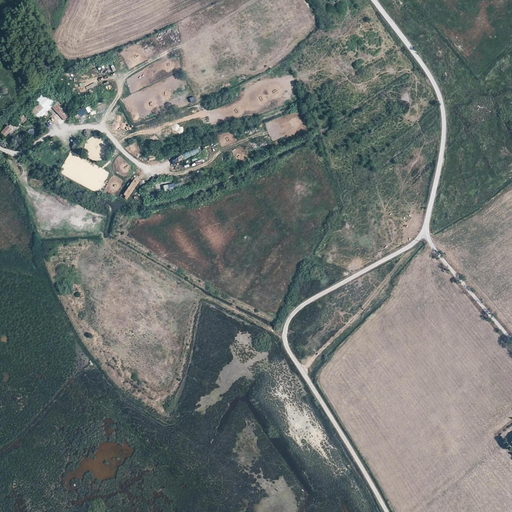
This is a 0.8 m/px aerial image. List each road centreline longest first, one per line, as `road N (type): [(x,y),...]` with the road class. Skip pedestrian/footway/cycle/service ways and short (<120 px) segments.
road 1 (track): [(374,0),(439,98),(447,147),(433,215),(421,244),(310,308),(291,337),(297,362),(384,511)]
road 2 (track): [(0,147),(13,153),(52,133),(100,126),(150,170),(166,166)]
road 3 (track): [(511,342),(425,236)]
